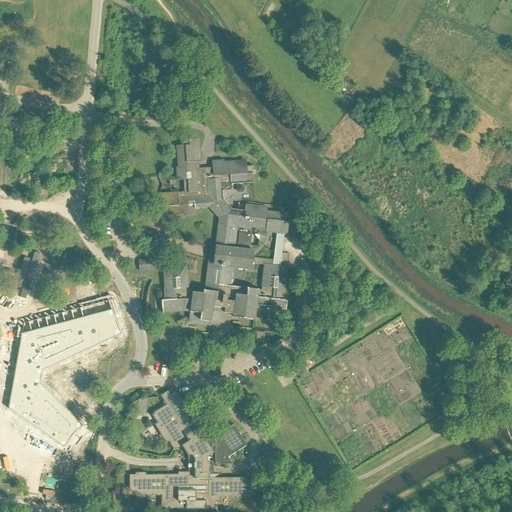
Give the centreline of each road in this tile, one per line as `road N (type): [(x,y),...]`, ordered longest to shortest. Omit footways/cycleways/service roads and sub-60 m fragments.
road 1 (unclassified): [(76,214),(131,304),(140,367),(112,396),(84,506),(42,510),(0,501)]
road 2 (residential): [(86,114),(194,126),(208,133),(209,156)]
